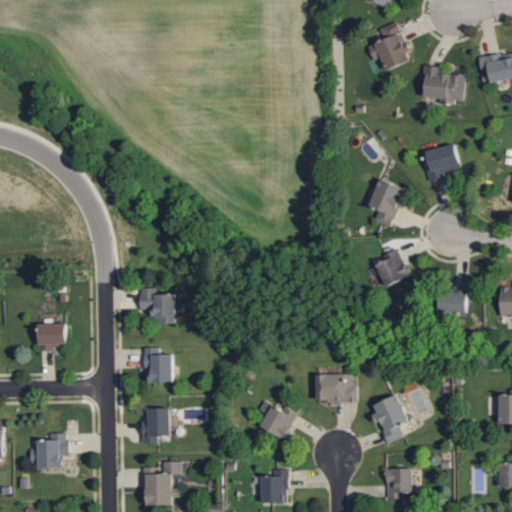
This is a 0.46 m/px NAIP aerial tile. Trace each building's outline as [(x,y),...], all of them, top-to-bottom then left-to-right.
[(388,69),(411,60),(408,52),(411,51),(399,21),(381,28),(385,38),(370,45),(375,58),(382,56),(388,69)] [(511,52),(480,57),(482,71),(490,70),(492,81),(511,78),(511,52)] [(424,97),(455,102),(456,99),(464,101),(468,75),(441,71),(442,66),(429,65),(424,97)] [(428,149),(432,170),(462,164),(457,143),(428,149)] [(446,178),(444,169),(431,171),(432,179),(446,178)] [(376,220),(395,226),(407,186),(380,178),(372,205),(380,208),(376,220)] [(388,287),(413,276),(400,248),(391,251),(394,256),(377,264),(388,287)] [(455,291),(442,291),(442,312),(470,312),(470,286),(455,286),(455,291)] [(511,286),(502,286),(502,316),(511,315),(511,286)] [(177,293),(158,294),(158,287),(142,287),(142,307),(155,307),(155,323),(178,322),(177,293)] [(41,344),(48,343),(48,350),(56,350),(56,344),(69,344),(68,322),(40,323),(41,344)] [(163,346),(145,347),(145,373),(150,372),(150,381),(175,381),(175,353),(163,353),(163,346)] [(319,402),(358,401),(358,373),(318,373),(319,402)] [(511,393),(501,394),(501,423),(511,423),(511,393)] [(387,442),(405,436),(401,424),(409,421),(400,394),(375,403),(378,412),(377,412),(387,442)] [(285,405),(282,410),(274,405),(262,425),(285,439),(300,414),(285,405)] [(172,407),(150,408),(150,419),(144,419),(144,443),(160,442),(160,435),(173,435),(172,407)] [(65,467),(65,454),(71,454),(70,432),(52,432),(52,439),(39,440),(40,468),(65,467)] [(174,504),(174,473),(183,473),(183,460),(163,461),(163,466),(147,466),(148,504),(174,504)] [(511,462),(501,462),(502,487),(511,486),(511,462)] [(388,468),(388,498),(405,498),(405,491),(414,491),(414,467),(388,468)] [(289,468),(275,468),(275,475),(263,475),(263,502),(290,501),(289,468)]
